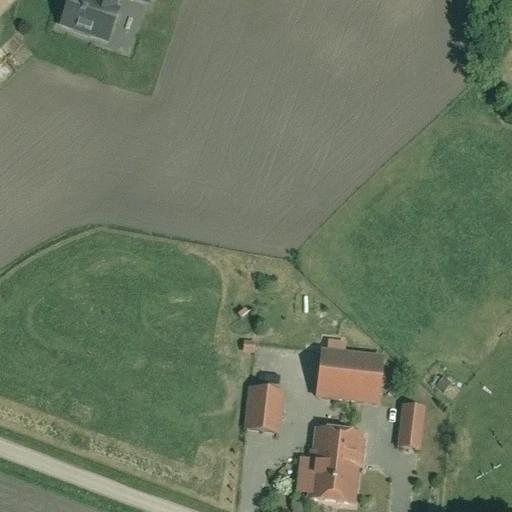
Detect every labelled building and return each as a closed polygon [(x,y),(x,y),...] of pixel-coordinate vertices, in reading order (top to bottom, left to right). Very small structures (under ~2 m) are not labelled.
[(84,0),(70,0),(61,27),(74,32),(73,33),(90,38),(90,37),(106,43),(117,11),(113,10),(116,0),(133,0),(147,4),(148,0),(93,0),(93,3),(84,0)] [(316,399),(376,406),(382,360),(322,353),(316,399)] [(277,435),(282,395),(250,391),(245,431),(277,435)] [(403,409),(398,450),(418,452),(423,411),(403,409)] [(352,506),(353,498),(341,496),(343,484),(333,483),(338,435),(316,432),(313,463),(310,463),(308,479),(311,480),(309,501),(352,506)] [(341,496),(353,498),(358,457),(360,458),(362,442),(360,441),(360,437),(338,435),(333,483),(343,484),(341,496)]
